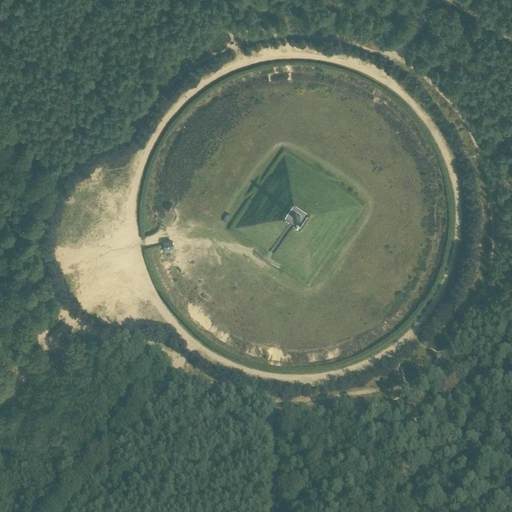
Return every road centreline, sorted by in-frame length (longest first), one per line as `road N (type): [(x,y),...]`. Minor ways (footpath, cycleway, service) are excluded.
road 1 (track): [(380,75),(441,140),(459,222),(443,290),(390,352),(319,378),(241,371),(206,355),(163,312),(136,244)]
road 2 (track): [(380,75),(309,53),(267,55),(187,92),(143,152),(131,208),(136,244)]
road 3 (track): [(136,244),(0,396)]
road 4 (track): [(287,380),(294,511)]
road 5 (unknown): [(419,393),(422,413),(408,451),(415,511)]
